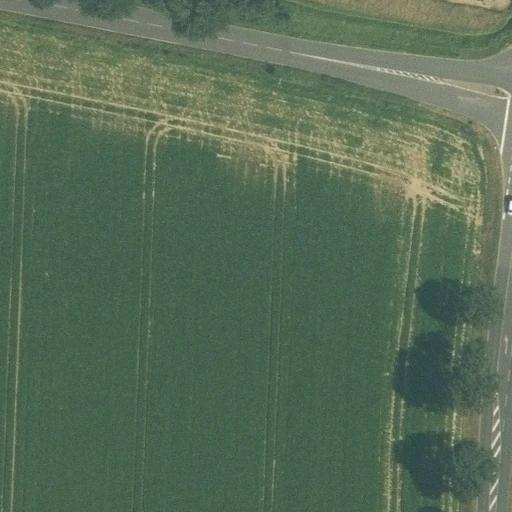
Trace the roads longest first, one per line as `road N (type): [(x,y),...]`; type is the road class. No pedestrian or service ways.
road 1 (tertiary): [(10,0),(511,95)]
road 2 (tertiary): [(492,511),(511,311)]
